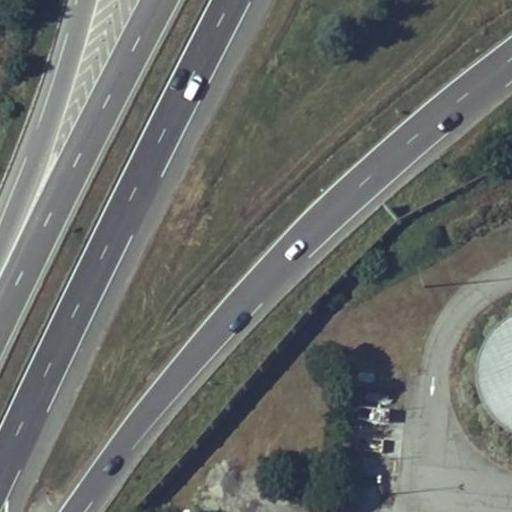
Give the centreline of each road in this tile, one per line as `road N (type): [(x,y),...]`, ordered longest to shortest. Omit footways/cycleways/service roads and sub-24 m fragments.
road 1 (motorway): [(72,511),(179,373),(309,233),(511,56)]
road 2 (motorway): [(0,469),(229,0)]
road 3 (motorway): [(160,0),(35,243)]
road 4 (motorway): [(87,0),(26,183),(35,243)]
